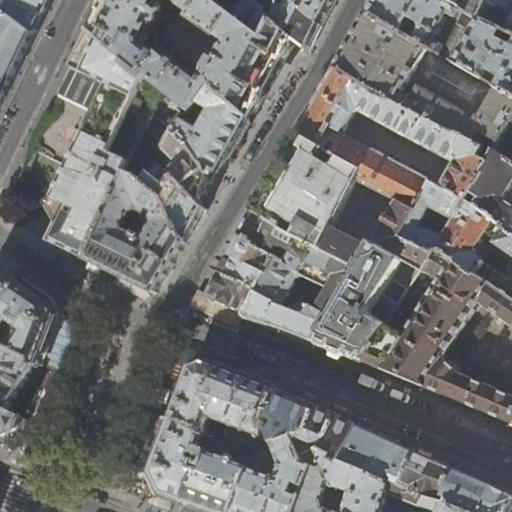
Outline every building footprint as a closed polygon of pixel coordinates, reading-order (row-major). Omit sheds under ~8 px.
[(0,0),(0,93),(4,97),(11,83),(18,69),(35,33),(50,0),(0,0)] [(223,99),(224,97),(251,121),(279,71),(296,41),(275,24),(266,42),(238,21),(209,0),(106,0),(93,28),(91,33),(135,67),(192,113),(214,86),(223,99)] [(324,23),(336,0),(252,0),(238,21),(266,42),(275,24),(277,19),(261,6),(263,3),(265,3),(267,0),(289,0),(322,26),(324,23)] [(320,29),(322,26),(289,0),(286,0),(277,19),(275,24),(296,41),(308,51),(320,29)] [(376,0),(368,15),(404,35),(411,21),(421,27),(422,32),(416,42),(480,78),(485,70),(504,80),(499,89),(511,96),(511,36),(481,21),(474,33),(457,24),(464,12),(456,7),(443,0),(426,0),(425,2),(421,0),(376,0)] [(511,0),(481,0),(473,17),(481,21),(511,36),(511,0)] [(368,15),(366,16),(362,23),(355,36),(337,69),(373,92),(486,149),(490,151),(496,154),(496,153),(511,124),(511,96),(499,89),(480,78),(416,42),(404,35),(368,15)] [(74,254),(86,260),(112,210),(127,175),(128,174),(128,173),(154,117),(180,130),(192,113),(135,67),(91,33),(84,46),(34,149),(70,167),(54,200),(47,203),(52,212),(58,224),(54,234),(50,243),(74,254)] [(318,103),(299,136),(363,172),(359,182),(360,183),(399,203),(417,212),(432,183),(344,137),(356,116),(359,115),(362,113),(459,165),(444,191),(467,203),(473,194),(496,154),(490,151),(484,161),(480,158),(486,149),(373,92),(337,69),(320,99),(318,103)] [(197,156),(216,184),(233,153),(239,144),(251,121),(224,97),(223,99),(214,86),(192,113),(180,130),(177,134),(197,156)] [(511,124),(496,153),(511,162),(511,124)] [(214,189),(216,184),(197,156),(177,134),(158,163),(179,183),(202,208),(214,189)] [(275,175),(254,212),(317,249),(358,272),(369,248),(335,231),(360,183),(359,182),(363,172),(299,136),(275,175)] [(511,162),(496,153),(496,154),(473,194),(482,199),(477,210),(511,232),(511,162)] [(207,212),(202,208),(179,183),(158,163),(145,180),(144,182),(162,198),(187,245),(191,238),(207,212)] [(155,294),(158,294),(158,293),(173,268),(187,245),(162,198),(144,182),(145,180),(128,174),(127,175),(112,210),(86,260),(111,273),(137,286),(155,294)] [(488,234),(498,240),(496,244),(511,254),(511,232),(477,210),(467,203),(444,191),(432,183),(417,212),(403,239),(436,256),(439,252),(491,283),(511,298),(511,282),(483,264),(484,262),(484,259),(482,257),(476,253),(488,234)] [(399,203),(376,246),(422,271),(426,274),(436,256),(403,239),(417,212),(399,203)] [(252,215),(240,236),(256,246),(277,260),(302,274),(317,249),(254,212),(252,215)] [(232,252),(230,255),(269,275),(277,260),(256,246),(240,236),(232,252)] [(342,355),(363,364),(422,271),(376,246),(371,245),(369,248),(358,272),(317,345),(342,355)] [(260,290),(247,315),(245,318),(273,328),(317,345),(358,272),(317,249),(302,274),(277,260),(269,275),(260,290)] [(363,364),(423,389),(506,423),(511,425),(511,298),(491,283),(439,252),(436,256),(426,274),(422,271),(363,364)] [(229,258),(221,273),(260,290),(269,275),(230,255),(229,258)] [(240,312),(247,315),(260,290),(221,273),(212,291),(208,299),(210,300),(240,312)] [(0,328),(3,330),(7,330),(10,328),(13,324),(20,328),(9,344),(4,342),(1,347),(38,366),(42,366),(51,343),(60,320),(55,304),(35,290),(17,278),(14,276),(13,275),(0,278),(0,328)] [(0,367),(29,382),(33,374),(38,366),(1,347),(0,346),(0,367)] [(183,391),(172,422),(208,434),(213,420),(227,425),(222,440),(256,453),(267,428),(265,422),(278,391),(250,380),(247,379),(205,363),(191,370),(183,391)] [(0,367),(0,408),(12,414),(21,396),(29,382),(0,367)] [(312,406),(278,391),(265,422),(267,428),(274,436),(276,441),(300,434),(309,430),(318,410),(318,409),(312,406)] [(21,425),(23,420),(12,414),(0,408),(0,434),(5,436),(19,430),(21,425)] [(322,412),(318,410),(309,430),(300,434),(308,458),(321,454),(321,455),(322,456),(343,464),(358,428),(337,418),(322,412)] [(31,423),(23,420),(21,425),(19,430),(5,436),(0,434),(0,444),(5,446),(25,438),(31,423)] [(180,502),(185,504),(195,479),(199,481),(216,438),(208,434),(172,422),(157,461),(152,473),(162,495),(180,502)] [(298,511),(304,499),(293,495),(297,487),(307,490),(321,455),(321,454),(308,458),(300,434),(276,441),(274,436),(267,428),(256,453),(234,511),(298,511)] [(411,451),(358,428),(343,464),(402,487),(405,482),(417,454),(411,451)] [(207,511),(234,511),(256,453),(222,440),(216,438),(199,481),(195,479),(185,504),(207,511)] [(432,461),(417,454),(405,482),(416,487),(414,491),(442,503),(456,471),(436,462),(432,461)] [(344,511),(322,456),(321,455),(307,490),(304,499),(298,511),(344,511)] [(466,511),(442,503),(414,491),(402,487),(343,464),(322,456),(344,511),(466,511)] [(511,495),(456,471),(442,503),(466,511),(511,511),(511,510),(511,495)]
